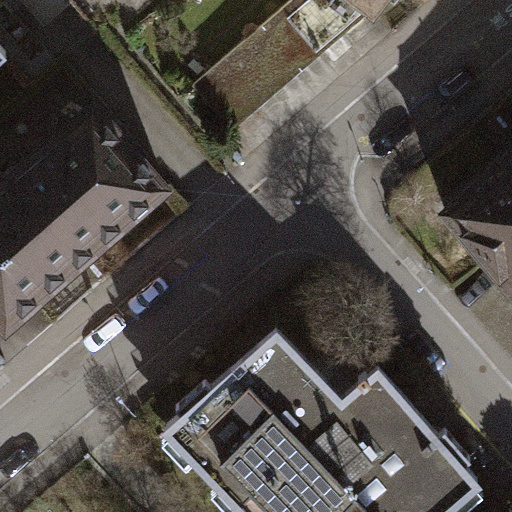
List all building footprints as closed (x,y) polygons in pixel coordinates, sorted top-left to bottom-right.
[(71,0),(27,0),(47,22),(71,0)] [(372,5),(364,0),(288,0),(192,83),(233,130),(372,5)] [(0,178),(0,318),(6,325),(68,270),(164,186),(89,100),(0,178)] [(511,149),(446,207),(511,283),(511,149)] [(432,511),(474,474),(458,458),(466,451),(443,426),(438,431),(377,365),(340,398),(275,327),(212,385),(204,375),(179,398),(186,406),(170,421),(253,511),(432,511)]
